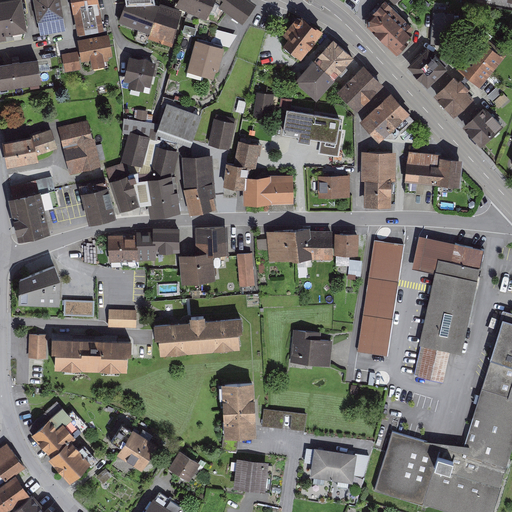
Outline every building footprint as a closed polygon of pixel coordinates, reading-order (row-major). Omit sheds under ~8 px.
[(17,0),(0,0),(0,35),(23,31),(17,0)] [(59,0),(35,0),(42,27),(63,23),(59,0)] [(97,0),(67,0),(78,53),(64,56),(68,71),(111,61),(97,0)] [(122,0),(124,7),(122,25),(153,31),(150,40),(174,45),(181,10),(151,3),(150,0),(122,0)] [(177,0),(176,5),(206,19),(212,6),(244,24),(258,4),(251,0),(177,0)] [(412,30),(383,1),(368,17),(367,27),(397,56),(406,47),(403,44),(409,38),(406,35),(412,30)] [(318,34),(297,17),(279,40),(301,57),(318,34)] [(478,86),(506,54),(486,37),(458,69),(478,86)] [(223,47),(199,40),(191,69),(214,76),(223,47)] [(350,56),(331,40),(300,78),(319,94),(350,56)] [(427,50),(408,68),(428,89),(446,71),(427,50)] [(151,60),(130,57),(126,80),(147,83),(151,60)] [(33,59),(0,65),(0,86),(37,80),(33,59)] [(379,81),(362,65),(338,92),(356,107),(379,81)] [(454,80),(435,96),(454,118),(473,101),(454,80)] [(502,93),(498,87),(488,96),(490,98),(492,101),(502,93)] [(274,95),(258,94),(257,115),(272,116),(274,95)] [(408,112),(390,94),(364,119),(382,137),(408,112)] [(201,116),(167,103),(157,130),(192,142),(201,116)] [(337,119),(287,110),(283,133),(333,142),(337,119)] [(483,110),(463,129),(481,148),(501,129),(483,110)] [(98,161),(87,121),(62,127),(73,167),(98,161)] [(236,124),(216,121),(213,143),(232,146),(236,124)] [(26,138),(3,142),(9,167),(38,161),(36,155),(57,147),(49,128),(26,138)] [(106,167),(120,211),(147,204),(150,217),(217,210),(213,154),(179,155),(179,150),(129,133),(123,162),(106,167)] [(293,202),(292,174),(249,175),(249,167),(256,168),(261,145),(238,140),(234,163),(226,162),(223,185),(243,188),(244,203),(293,202)] [(389,152),(364,153),(366,206),(391,205),(389,152)] [(462,162),(412,163),(412,188),(462,188),(462,162)] [(51,175),(10,184),(22,238),(49,232),(44,207),(57,204),(51,175)] [(351,176),(319,176),(319,195),(351,195),(351,176)] [(116,216),(108,185),(81,192),(89,223),(116,216)] [(226,225),(198,227),(200,252),(181,253),(183,282),(214,280),(212,255),(228,254),(226,225)] [(175,250),(174,229),(136,230),(137,239),(121,239),(121,235),(107,235),(108,265),(136,264),(136,258),(154,257),(153,250),(175,250)] [(358,232),(266,231),(266,257),(358,258),(358,232)] [(450,261),(454,243),(419,235),(412,268),(435,273),(438,258),(450,261)] [(405,245),(378,241),(360,349),(388,354),(405,245)] [(460,351),(482,248),(454,243),(450,261),(438,258),(435,273),(434,278),(414,375),(444,381),(451,349),(460,351)] [(255,254),(238,255),(240,285),(257,284),(255,254)] [(362,259),(349,259),(349,277),(362,277),(362,259)] [(65,263),(18,281),(20,316),(66,315),(65,263)] [(71,315),(94,314),(94,301),(82,302),(70,302),(71,315)] [(137,308),(109,309),(109,324),(138,322),(137,308)] [(511,312),(504,309),(461,449),(428,442),(392,430),(376,489),(452,511),(494,511),(511,453),(511,312)] [(239,318),(158,321),(159,355),(241,351),(239,318)] [(316,331),(294,330),(293,364),(331,364),(331,340),(316,340),(316,331)] [(47,335),(33,334),(32,356),(47,356),(47,335)] [(125,342),(53,340),(52,367),(125,369),(125,342)] [(250,383),(220,384),(223,437),(253,435),(250,383)] [(85,432),(58,400),(29,424),(34,430),(28,435),(67,483),(95,460),(77,438),(85,432)] [(308,413),(266,407),(264,425),(306,430),(308,413)] [(153,445),(129,430),(113,454),(137,470),(153,445)] [(5,445),(0,448),(0,481),(21,465),(5,445)] [(358,455),(314,449),(310,477),(354,484),(358,455)] [(196,464),(174,452),(165,469),(186,481),(196,464)] [(268,465),(235,461),(232,487),(266,490),(268,465)] [(10,479),(0,486),(0,511),(22,497),(10,479)] [(159,491),(143,511),(183,511),(186,509),(159,491)] [(12,511),(52,511),(47,507),(44,510),(29,495),(12,511)]
